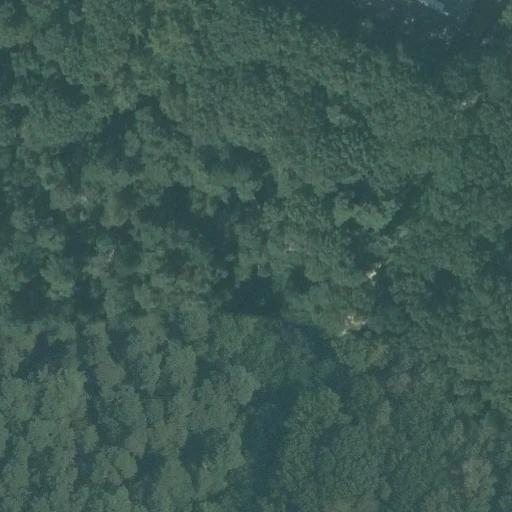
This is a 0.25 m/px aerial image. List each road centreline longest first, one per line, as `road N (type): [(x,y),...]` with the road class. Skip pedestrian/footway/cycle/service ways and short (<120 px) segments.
road 1 (track): [(253,511),(487,69)]
road 2 (track): [(87,0),(0,171)]
